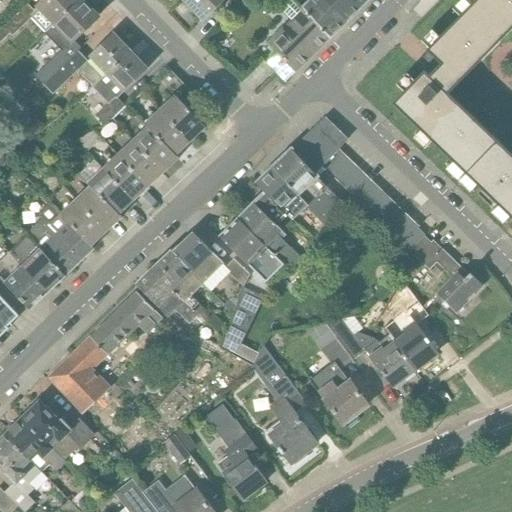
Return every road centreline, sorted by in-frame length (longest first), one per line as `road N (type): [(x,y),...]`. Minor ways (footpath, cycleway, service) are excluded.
road 1 (residential): [(0,382),(263,131)]
road 2 (residential): [(511,271),(318,79)]
road 3 (secondary): [(311,511),(511,414)]
road 4 (residential): [(263,131),(132,0)]
